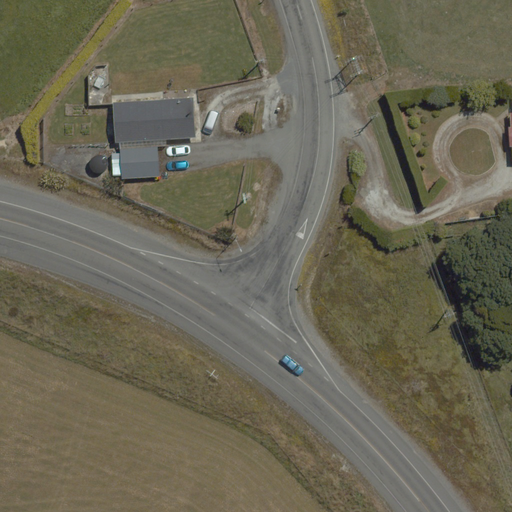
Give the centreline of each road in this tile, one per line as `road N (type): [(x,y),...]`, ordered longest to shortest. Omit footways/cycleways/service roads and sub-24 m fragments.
road 1 (tertiary): [(295,0),(315,81),(312,166),(281,261),(240,328)]
road 2 (secondary): [(0,218),(123,260),(240,328)]
road 3 (secondary): [(240,328),(347,420),(426,511)]
